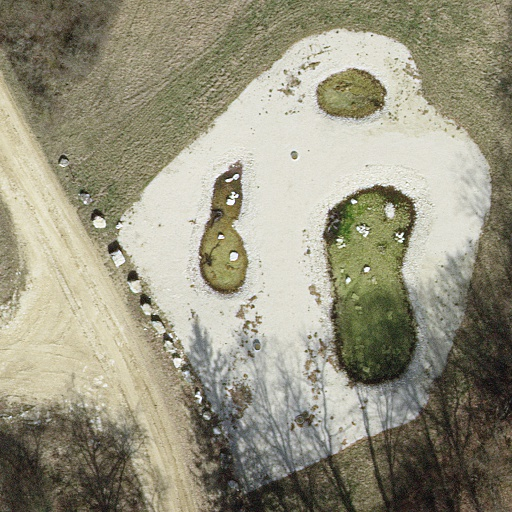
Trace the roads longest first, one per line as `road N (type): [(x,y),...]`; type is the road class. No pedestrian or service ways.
road 1 (track): [(173,511),(120,360),(0,131)]
road 2 (track): [(0,369),(120,360)]
